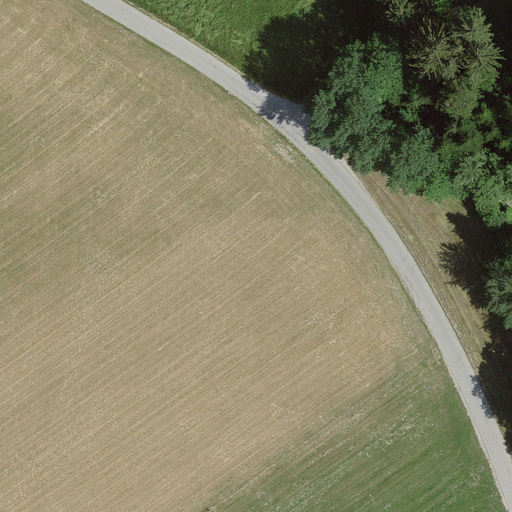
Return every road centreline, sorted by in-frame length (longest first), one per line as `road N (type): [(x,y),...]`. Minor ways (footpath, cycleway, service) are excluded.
road 1 (unclassified): [(97,0),(257,95),(332,166),(446,336),(511,496)]
road 2 (track): [(257,95),(511,207)]
road 3 (track): [(314,120),(341,83),(484,0)]
